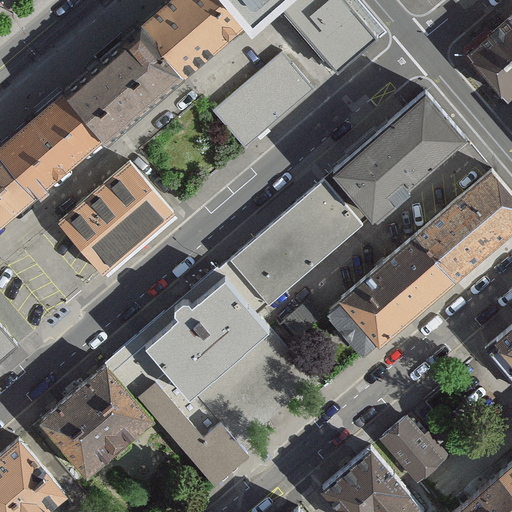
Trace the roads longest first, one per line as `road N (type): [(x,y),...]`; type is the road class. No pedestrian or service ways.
road 1 (unclassified): [(0,399),(420,43)]
road 2 (unclassified): [(511,277),(239,511)]
road 3 (unclassified): [(511,151),(420,43)]
